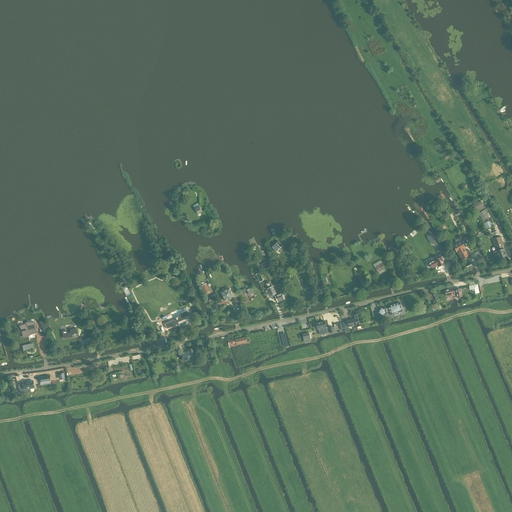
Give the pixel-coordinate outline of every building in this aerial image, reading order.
[(474,214),(484,208),(481,201),(470,207),(474,214)] [(195,209),(194,210),(196,212),(198,215),(202,212),(199,206),(194,208),(195,209)] [(483,221),(489,217),(484,210),(478,213),(483,221)] [(431,244),(435,241),(431,235),(430,235),(427,237),(431,244)] [(503,249),(502,247),(504,247),(501,237),(493,240),(496,249),(498,249),(498,251),(494,252),(495,257),(498,256),(499,260),(507,257),(504,249),(503,249)] [(465,251),(464,248),(465,247),(463,245),(466,243),(464,240),(462,242),(460,238),(455,241),(457,244),(454,246),(457,252),(458,251),(460,254),(459,254),(462,260),(469,256),(466,250),(465,251)] [(279,241),(272,248),(276,252),(282,245),(279,241)] [(435,261),(429,263),(432,268),(438,265),(439,267),(444,264),(443,260),(444,260),(442,257),(444,256),(443,253),(439,255),(441,258),(435,260),(435,261)] [(378,272),(385,268),(382,264),(375,268),(378,272)] [(479,293),(477,285),(469,286),(470,290),(472,289),(472,290),(474,291),(475,291),(476,294),(479,293)] [(273,287),(267,289),(268,291),(266,292),(267,296),(268,296),(270,295),(270,296),(272,295),(274,300),(276,299),(278,302),(284,299),(281,293),(277,295),(277,294),(276,294),(273,287)] [(226,301),(234,297),(230,289),(221,293),(226,301)] [(454,291),(453,289),(445,290),(446,296),(450,295),(451,297),(455,296),(455,295),(457,295),(458,298),(462,297),(461,289),(456,290),(454,291)] [(385,307),(378,309),(380,316),(387,314),(386,312),(390,311),(391,315),(394,314),(395,315),(400,314),(399,312),(403,311),(400,303),(388,306),(389,308),(386,309),(385,307)] [(177,328),(179,327),(191,322),(190,319),(192,318),(190,313),(187,314),(184,315),(183,313),(174,316),(176,319),(173,320),(177,328)] [(355,319),(347,321),(348,327),(357,325),(357,327),(362,326),(359,314),(354,315),(355,319)] [(327,329),(325,322),(316,323),(318,329),(319,329),(319,331),(327,329)] [(33,333),(32,332),(36,332),(35,329),(34,323),(26,324),(26,326),(25,326),(24,325),(20,327),(21,331),(23,337),(28,336),(28,335),(33,333)] [(62,331),(63,338),(71,337),(70,335),(71,334),(77,333),(76,329),(70,330),(70,333),(67,333),(66,331),(62,331)] [(247,343),(246,337),(235,340),(236,341),(234,341),(234,340),(228,341),(229,347),(247,343)] [(178,369),(190,365),(189,360),(176,363),(178,369)] [(32,381),(22,383),(23,390),(34,388),(32,381)]
